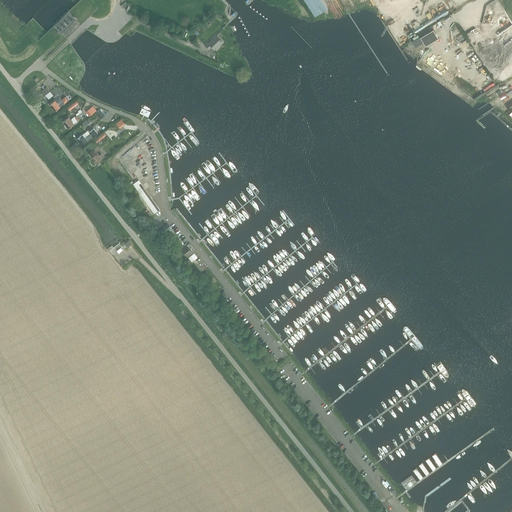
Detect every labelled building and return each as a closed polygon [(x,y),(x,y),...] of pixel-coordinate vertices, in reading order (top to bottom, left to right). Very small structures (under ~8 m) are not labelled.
[(307,0),(318,18),(335,9),(329,0),(307,0)] [(495,24),(511,52),(511,18),(510,16),(495,24)] [(64,33),(62,35),(65,38),(66,39),(81,25),(81,24),(77,20),(74,24),(64,33)] [(425,46),(438,38),(433,30),(420,37),(425,46)] [(214,49),(223,42),(217,35),(208,43),(207,42),(204,44),(209,49),(212,47),(214,49)] [(415,47),(418,46),(423,43),(419,37),(412,42),(415,47)] [(47,87),(42,91),(45,95),(50,91),(47,87)] [(55,111),(60,107),(61,108),(65,104),(65,103),(68,100),(65,97),(62,100),(60,97),(55,101),(55,100),(50,105),(55,111)] [(94,112),(91,108),(86,112),(90,116),(94,112)] [(100,109),(95,113),(100,119),(105,115),(100,109)] [(74,124),(78,120),(78,121),(85,115),(82,112),(75,117),(75,116),(70,120),(69,118),(63,122),(68,128),(74,124)] [(88,130),(77,139),(82,146),(98,133),(94,129),(89,132),(88,130)] [(102,159),(101,158),(103,157),(101,154),(99,155),(97,153),(95,151),(90,155),(96,163),(102,159)] [(133,184),(154,213),(159,209),(138,180),(133,184)] [(167,224),(158,232),(159,233),(169,226),(167,224)] [(170,226),(167,228),(182,245),(184,243),(170,226)] [(193,253),(186,243),(181,247),(189,257),(193,253)]
